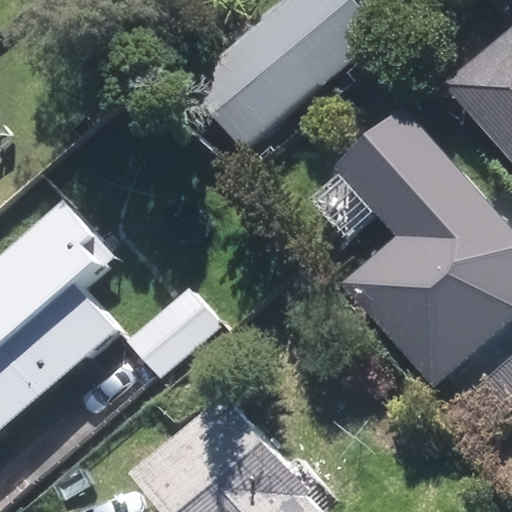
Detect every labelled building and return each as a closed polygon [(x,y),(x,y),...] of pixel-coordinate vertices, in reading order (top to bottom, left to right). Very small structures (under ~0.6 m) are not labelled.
[(283,21),(215,80),(270,143),(338,84),(283,21)] [(511,40),(451,95),(511,163),(511,40)] [(406,244),(350,294),(439,394),(511,329),(511,231),(412,123),(348,181),(406,244)] [(138,263),(83,201),(0,274),(0,412),(21,436),(130,339),(95,301),(138,263)] [(187,382),(234,337),(192,292),(133,348),(165,381),(176,371),(187,382)] [(348,511),(254,409),(178,480),(207,511),(348,511)]
